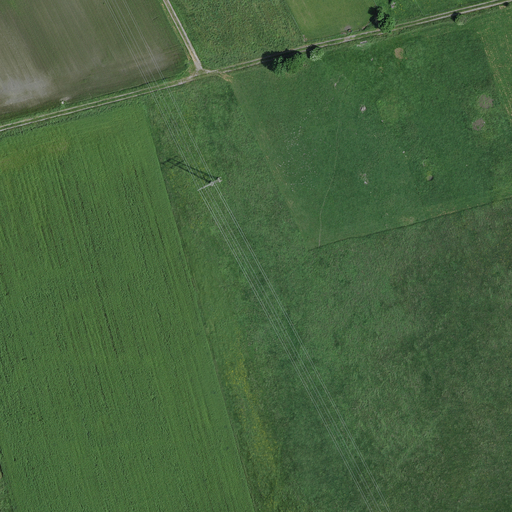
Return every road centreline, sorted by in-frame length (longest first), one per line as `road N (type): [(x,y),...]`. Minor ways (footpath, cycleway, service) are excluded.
road 1 (unclassified): [(503,0),(202,75)]
road 2 (unclassified): [(202,75),(0,129)]
